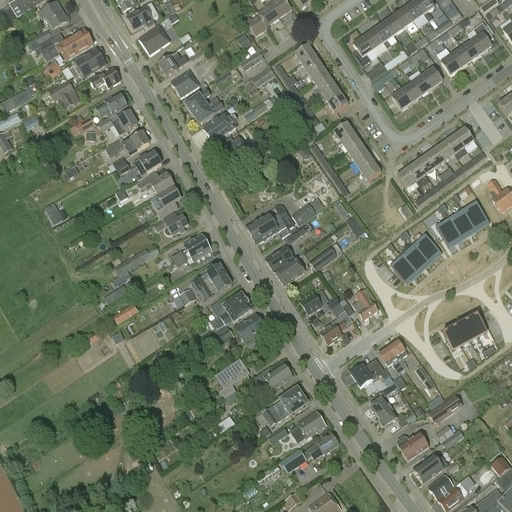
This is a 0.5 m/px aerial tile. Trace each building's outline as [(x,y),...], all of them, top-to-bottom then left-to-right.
[(16,0),(17,1),(14,3),(15,4),(9,7),(17,21),(46,4),(44,1),(45,0),(16,0)] [(132,1),(131,0),(114,0),(119,8),(120,8),(123,14),(131,9),(128,3),(132,1)] [(179,0),(172,4),(175,9),(182,5),(179,0)] [(259,0),(263,6),(262,6),(265,10),(258,15),(259,17),(258,17),(266,29),(279,20),(264,0),(259,0)] [(264,0),(279,20),(291,11),(283,0),(264,0)] [(311,5),(306,0),(292,0),(301,12),(311,5)] [(434,10),(427,0),(426,0),(419,0),(414,4),(423,18),(429,25),(433,22),(427,15),(434,10)] [(483,16),(498,5),(494,0),(480,11),(483,16)] [(511,6),(511,3),(510,0),(500,8),(503,13),(511,6)] [(448,1),(438,8),(442,12),(452,5),(448,1)] [(164,7),(170,18),(175,15),(170,4),(164,7)] [(423,18),(414,4),(404,11),(413,25),(423,18)] [(57,5),(38,16),(42,23),(45,21),(52,32),(58,29),(59,29),(66,25),(60,14),(61,13),(57,5)] [(452,5),(442,12),(445,17),(455,10),(452,5)] [(503,13),(500,8),(485,18),(488,22),(492,20),(493,21),(503,13)] [(155,27),(154,25),(151,20),(152,20),(146,10),(127,21),(134,33),(145,26),(148,31),(155,27)] [(458,15),(455,10),(445,17),(448,22),(458,15)] [(413,25),(404,11),(393,19),(403,32),(413,25)] [(462,20),(458,15),(448,22),(452,27),(462,20)] [(175,16),(168,21),(171,26),(171,27),(178,22),(175,16)] [(251,22),(248,18),(243,22),(255,39),(267,30),(266,29),(258,17),(251,22)] [(403,32),(393,19),(383,26),(393,39),(403,32)] [(459,26),(463,31),(469,26),(466,21),(459,26)] [(452,27),(448,22),(434,33),(437,38),(452,27)] [(393,39),(383,26),(373,33),(383,46),(387,52),(391,49),(387,43),(393,39)] [(473,33),(477,39),(472,43),(481,57),(492,50),(488,45),(493,42),(488,35),(482,26),(473,33)] [(511,27),(502,34),(511,47),(511,27)] [(456,28),(449,33),(452,38),(459,33),(456,28)] [(169,45),(162,35),(158,30),(158,29),(139,43),(149,58),(169,45)] [(51,40),(39,47),(42,51),(43,54),(48,51),(49,53),(54,61),(60,57),(89,40),(84,32),(65,43),(61,36),(53,41),(52,40),(51,40)] [(35,40),(39,47),(51,40),(48,35),(47,33),(35,40)] [(383,46),(373,33),(363,40),(373,53),(383,46)] [(437,38),(434,33),(424,39),(427,45),(437,38)] [(446,35),(439,40),(442,46),(449,40),(446,35)] [(251,47),(244,36),(236,42),(243,52),(251,47)] [(199,39),(184,49),(186,52),(185,53),(189,59),(195,55),(191,49),(201,42),(199,39)] [(427,45),(424,39),(413,47),(417,52),(427,45)] [(93,47),(89,40),(60,57),(64,65),(93,47)] [(373,53),(363,40),(353,47),(362,61),(373,53)] [(442,46),(439,40),(425,50),(434,63),(440,59),(434,51),(442,46)] [(481,57),(472,43),(461,51),(471,64),(481,57)] [(436,51),(439,56),(446,50),(443,46),(436,51)] [(301,66),(314,57),(307,47),(294,56),(301,66)] [(413,47),(403,54),(407,59),(417,52),(413,47)] [(471,64),(461,51),(451,58),(461,71),(471,64)] [(106,68),(96,52),(78,62),(79,63),(75,65),(84,81),(106,68)] [(193,68),(210,57),(207,52),(205,53),(204,52),(189,62),(193,68)] [(410,61),(413,65),(420,61),(423,66),(430,62),(422,52),(410,61)] [(403,54),(393,61),(396,66),(407,59),(403,54)] [(177,55),(169,60),(169,59),(157,67),(167,81),(178,72),(183,68),(188,64),(184,58),(181,61),(177,55)] [(245,74),(260,64),(255,56),(240,66),(245,74)] [(314,57),(301,66),(308,76),(321,67),(314,57)] [(461,71),(451,58),(441,65),(451,79),(461,71)] [(393,61),(383,68),(387,73),(396,66),(393,61)] [(413,65),(410,61),(400,68),(405,76),(412,71),(409,68),(413,65)] [(50,78),(65,69),(64,68),(60,70),(56,64),(46,71),(43,74),(46,79),(49,77),(50,78)] [(282,81),(287,78),(279,67),(274,70),(282,81)] [(328,77),(321,67),(308,76),(314,86),(328,77)] [(383,68),(376,73),(380,78),(387,73),(383,68)] [(67,72),(65,69),(50,78),(52,81),(67,72)] [(269,70),(252,81),(257,90),(275,78),(269,70)] [(396,70),(389,75),(393,80),(400,75),(396,70)] [(112,71),(101,78),(90,85),(94,92),(105,85),(108,91),(120,84),(112,71)] [(422,78),(432,92),(442,84),(433,71),(422,78)] [(170,86),(180,101),(199,89),(188,73),(170,86)] [(389,75),(379,82),(371,87),(377,95),(385,89),(383,87),(389,83),(398,96),(392,100),(402,113),(412,106),(402,93),(393,80),(389,75)] [(334,87),(328,77),(314,86),(321,96),(334,87)] [(294,89),(287,78),(282,81),(289,92),(294,89)] [(432,92),(422,78),(412,86),(422,99),(432,92)] [(250,81),(242,87),(245,91),(254,85),(250,81)] [(68,84),(49,96),(54,105),(74,93),(68,84)] [(422,99),(412,86),(402,93),(412,106),(422,99)] [(341,97),(334,87),(321,96),(328,106),(341,97)] [(294,89),(289,92),(296,103),(301,99),(294,89)] [(2,103),(5,112),(36,99),(33,91),(2,103)] [(205,92),(198,97),(198,96),(190,101),(192,103),(185,107),(188,112),(188,114),(190,117),(191,116),(192,117),(206,107),(203,103),(210,98),(205,92)] [(77,105),(70,95),(60,102),(67,112),(77,105)] [(341,97),(328,106),(335,116),(348,107),(341,97)] [(104,105),(105,107),(95,113),(100,121),(110,115),(112,117),(112,118),(116,115),(126,109),(120,98),(113,102),(112,101),(104,105)] [(308,110),(301,99),(296,103),(304,113),(308,110)] [(511,116),(511,106),(508,100),(498,107),(507,120),(511,116)] [(244,119),(249,125),(273,108),(268,101),(263,104),(252,112),(253,113),(244,119)] [(209,112),(206,107),(192,117),(193,118),(192,120),(194,123),(196,122),(199,127),(206,122),(207,123),(214,118),(213,117),(223,110),(219,104),(209,112)] [(308,110),(304,113),(311,124),(316,121),(308,110)] [(17,114),(0,122),(0,131),(0,132),(21,122),(17,114)] [(112,118),(112,117),(108,120),(108,121),(98,127),(98,129),(93,132),(96,137),(102,134),(102,135),(113,128),(119,138),(137,127),(130,115),(120,121),(116,115),(112,118)] [(231,118),(228,120),(224,116),(216,122),(202,132),(214,147),(235,130),(232,126),(236,124),(237,121),(235,118),(231,118)] [(36,117),(23,124),(28,132),(40,124),(36,117)] [(90,119),(74,128),(79,137),(95,128),(90,119)] [(316,121),(311,124),(319,135),(323,132),(316,121)] [(340,144),(353,135),(347,125),(333,134),(340,144)] [(455,138),(464,151),(474,144),(465,131),(455,138)] [(15,152),(6,134),(0,136),(0,145),(5,156),(15,152)] [(142,135),(130,142),(116,151),(119,156),(126,152),(130,159),(149,147),(142,135)] [(353,135),(340,144),(347,154),(360,145),(353,135)] [(86,145),(94,145),(94,136),(87,136),(86,145)] [(464,151),(455,138),(445,145),(455,158),(464,151)] [(223,146),(225,149),(219,154),(230,168),(249,154),(238,139),(232,143),(230,140),(223,146)] [(316,158),(320,155),(319,153),(325,149),(319,140),(308,147),(316,158)] [(367,155),(360,145),(347,154),(354,164),(367,155)] [(455,158),(445,145),(435,152),(445,165),(455,158)] [(435,152),(426,158),(435,172),(445,165),(435,152)] [(260,154),(249,163),(257,173),(268,164),(260,154)] [(145,158),(138,162),(134,165),(142,179),(161,167),(154,155),(146,160),(145,158)] [(327,165),(320,155),(316,158),(323,168),(327,165)] [(367,155),(354,164),(360,174),(374,165),(367,155)] [(472,163),(475,167),(485,160),(482,155),(472,163)] [(426,158),(416,165),(425,179),(428,182),(438,175),(435,172),(426,158)] [(111,173),(126,164),(123,159),(108,169),(111,173)] [(472,163),(462,170),(466,174),(475,167),(472,163)] [(131,172),(126,164),(111,173),(112,175),(114,173),(116,176),(119,174),(121,178),(131,172)] [(335,176),(327,165),(323,168),(330,179),(335,176)] [(374,165),(360,174),(367,184),(380,175),(374,165)] [(416,165),(406,172),(415,186),(425,179),(416,165)] [(462,170),(453,177),(456,181),(466,174),(462,170)] [(415,186),(406,172),(396,179),(406,192),(415,186)] [(157,198),(174,189),(167,176),(159,181),(156,176),(137,187),(140,192),(145,190),(147,192),(152,189),(157,198)] [(335,176),(330,179),(337,189),(342,186),(335,176)] [(456,181),(453,177),(443,184),(447,188),(456,181)] [(499,191),(500,190),(495,182),(490,185),(508,211),(511,208),(511,199),(506,192),(502,195),(499,191)] [(130,199),(139,194),(134,184),(124,190),(130,199)] [(447,188),(443,184),(434,191),(437,195),(447,188)] [(508,211),(490,185),(487,188),(489,192),(483,196),(489,204),(491,203),(500,217),(508,211)] [(349,197),(342,186),(337,189),(344,200),(349,197)] [(174,189),(157,198),(156,199),(164,212),(158,215),(161,220),(177,211),(174,205),(181,201),(174,189)] [(118,195),(122,204),(130,200),(125,191),(118,195)] [(434,191),(424,197),(427,202),(437,195),(434,191)] [(460,194),(450,201),(454,206),(464,199),(460,194)] [(427,202),(424,197),(414,205),(418,209),(427,202)] [(55,205),(45,211),(55,228),(65,222),(55,205)] [(308,207),(291,219),(299,230),(315,218),(308,207)] [(447,212),(443,207),(438,211),(442,215),(447,212)] [(407,221),(412,217),(406,208),(401,212),(407,221)] [(474,209),(461,217),(473,237),(486,229),(474,209)] [(278,216),(271,220),(268,216),(246,230),(256,247),(279,234),(286,229),(281,219),(286,216),(285,213),(282,210),(278,210),(275,211),(278,216)] [(442,215),(438,211),(433,214),(437,219),(442,215)] [(351,214),(343,219),(346,224),(354,219),(351,214)] [(175,215),(163,223),(162,222),(152,228),(157,235),(166,229),(164,231),(164,233),(164,236),(166,238),(169,238),(171,238),(172,239),(180,235),(181,237),(185,234),(183,231),(188,228),(183,218),(178,221),(175,215)] [(461,217),(448,225),(460,245),(473,237),(461,217)] [(346,225),(358,240),(365,235),(354,219),(346,225)] [(448,225),(435,234),(447,253),(460,245),(448,225)] [(283,241),(287,248),(307,234),(307,233),(308,232),(306,228),(304,230),(303,228),(283,241)] [(411,238),(408,234),(403,237),(406,242),(411,238)] [(183,249),(185,253),(182,255),(181,254),(171,260),(175,266),(188,257),(206,246),(201,237),(183,249)] [(406,242),(403,237),(398,241),(402,246),(406,242)] [(425,240),(414,251),(429,268),(441,257),(425,240)] [(188,257),(175,266),(175,267),(176,267),(177,270),(187,264),(187,263),(190,261),(193,266),(212,255),(206,246),(188,257)] [(394,252),(390,247),(385,250),(389,255),(394,252)] [(146,252),(113,271),(118,279),(159,256),(155,249),(147,253),(146,252)] [(285,249),(265,263),(273,274),(293,260),(285,249)] [(316,275),(342,256),(339,251),(333,255),(329,250),(308,266),(316,275)] [(414,251),(402,261),(418,278),(429,268),(414,251)] [(283,288),(304,274),(294,260),(274,275),(283,288)] [(402,261),(391,272),(406,289),(418,278),(402,261)] [(206,276),(208,279),(203,282),(201,278),(193,283),(195,287),(191,289),(195,296),(226,278),(220,268),(206,276)] [(134,284),(138,289),(147,283),(143,278),(134,284)] [(232,288),(226,278),(195,296),(199,303),(203,300),(205,304),(213,299),(211,295),(216,293),(218,296),(232,288)] [(122,289),(103,301),(108,308),(127,296),(122,289)] [(184,295),(190,305),(196,302),(190,292),(184,295)] [(378,314),(372,305),(363,292),(354,299),(358,304),(352,308),(357,315),(357,316),(363,324),(378,314)] [(103,304),(97,295),(90,299),(96,308),(103,304)] [(190,305),(184,295),(178,298),(184,309),(190,305)] [(325,315),(330,312),(327,305),(320,295),(313,299),(313,298),(300,307),(308,319),(321,310),(321,309),(325,315)] [(241,296),(222,308),(219,304),(210,309),(217,321),(246,302),(241,296)] [(327,305),(330,312),(339,306),(339,305),(335,300),(328,304),(327,305)] [(217,321),(210,325),(214,333),(209,336),(210,337),(200,343),(203,347),(216,339),(228,331),(226,328),(233,324),(233,325),(252,312),(246,302),(217,321)] [(337,323),(333,325),(326,330),(327,332),(319,337),(327,349),(342,339),(340,335),(347,330),(346,328),(352,324),(349,319),(348,319),(342,310),(339,306),(330,312),(325,315),(325,316),(331,312),(334,316),(336,314),(338,319),(335,320),(337,323)] [(347,306),(342,310),(348,319),(349,319),(353,316),(347,306)] [(118,327),(131,319),(126,310),(121,313),(121,314),(118,317),(117,316),(113,319),(118,327)] [(234,332),(244,346),(265,332),(256,317),(234,332)] [(478,319),(470,323),(478,340),(487,335),(478,319)] [(318,320),(312,325),(316,330),(322,326),(318,320)] [(470,323),(461,328),(470,345),(478,340),(470,323)] [(461,328),(452,333),(461,349),(470,345),(461,328)] [(234,340),(228,331),(216,339),(220,346),(227,342),(228,343),(234,340)] [(452,333),(444,337),(453,354),(461,349),(452,333)] [(113,339),(118,347),(125,343),(120,335),(113,339)] [(398,344),(388,350),(403,373),(407,370),(403,364),(404,363),(402,361),(408,357),(405,353),(404,353),(398,344)] [(403,373),(388,350),(378,357),(385,367),(387,371),(392,367),(398,376),(403,373)] [(494,355),(491,350),(486,354),(489,359),(494,355)] [(489,359),(486,354),(481,357),(484,362),(489,359)] [(235,393),(232,388),(249,377),(240,362),(215,379),(223,392),(220,394),(224,401),(225,401),(235,395),(234,394),(235,393)] [(478,367),(475,362),(470,366),(473,370),(478,367)] [(473,370),(470,366),(465,369),(469,374),(473,370)] [(283,367),(272,374),(270,370),(251,383),(257,391),(267,385),(273,394),(292,380),(283,367)] [(372,372),(367,376),(361,368),(350,376),(360,391),(367,386),(376,379),(372,372)] [(435,390),(421,369),(415,373),(421,383),(422,383),(429,394),(435,390)] [(403,379),(396,382),(401,392),(408,389),(403,379)] [(383,400),(397,391),(394,386),(380,396),(383,400)] [(279,403),(280,404),(261,416),(266,423),(302,399),(302,397),(302,395),(300,392),(298,392),(297,391),(279,403)] [(235,395),(225,401),(228,406),(238,400),(235,395)] [(399,405),(404,401),(400,396),(395,400),(399,405)] [(440,398),(427,407),(430,412),(444,404),(443,403),(440,398)] [(304,400),(302,399),(266,423),(270,430),(289,418),(290,419),(308,407),(307,405),(307,403),(305,400),(304,400)] [(435,429),(450,418),(449,417),(462,408),(455,399),(443,408),(442,407),(427,418),(435,429)] [(498,405),(502,411),(509,405),(505,399),(498,405)] [(194,420),(208,411),(201,400),(187,409),(194,420)] [(370,409),(370,410),(369,412),(372,415),(374,415),(377,419),(390,411),(382,400),(370,409)] [(408,406),(404,401),(399,405),(402,410),(408,406)] [(430,412),(427,407),(421,411),(420,410),(415,413),(419,420),(430,412)] [(397,421),(390,411),(377,419),(380,424),(379,426),(381,429),(383,429),(384,430),(397,421)] [(298,427),(299,429),(292,434),(301,446),(326,429),(316,415),(298,427)] [(398,425),(401,430),(417,420),(413,415),(398,425)] [(221,424),(227,432),(235,426),(230,418),(221,424)] [(448,428),(436,437),(441,445),(454,436),(448,428)] [(272,447),(287,436),(283,429),(267,440),(272,447)] [(268,430),(262,432),(265,438),(271,435),(268,430)] [(459,433),(442,446),(447,452),(464,439),(459,433)] [(402,439),(397,443),(396,447),(398,450),(407,464),(428,449),(419,435),(408,443),(406,440),(402,439)] [(330,436),(316,446),(303,455),(308,462),(311,460),(314,463),(323,457),(324,458),(338,448),(338,447),(339,445),(337,442),(334,442),(330,436)] [(299,452),(280,465),(287,477),(307,463),(299,452)] [(441,459),(437,463),(432,457),(412,472),(423,486),(443,471),(444,472),(448,468),(441,459)] [(499,479),(511,471),(502,460),(491,468),(499,479)] [(458,461),(445,471),(450,477),(459,470),(458,469),(461,466),(458,461)] [(277,469),(257,483),(260,488),(280,474),(277,469)] [(504,494),(511,486),(511,470),(496,485),(504,494)] [(448,476),(444,479),(428,492),(437,504),(458,487),(450,477),(450,478),(448,476)] [(461,484),(468,493),(477,486),(470,477),(461,484)] [(460,485),(458,487),(437,504),(443,511),(450,511),(467,499),(468,495),(460,485)] [(472,511),(470,511),(511,511),(511,490),(504,499),(502,496),(500,498),(497,493),(472,511)] [(298,494),(283,504),(288,511),(290,511),(304,503),(298,494)] [(339,511),(328,496),(308,510),(309,511),(339,511)]
